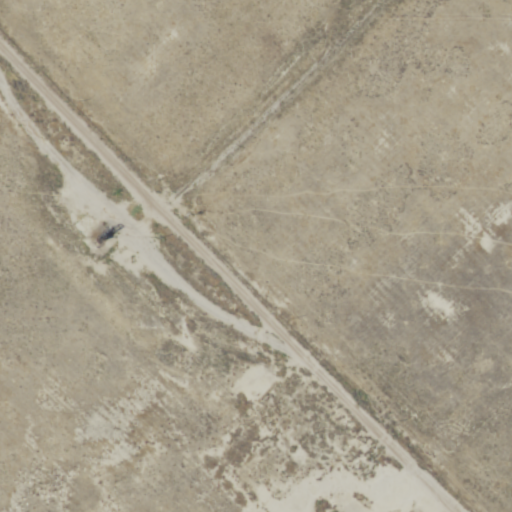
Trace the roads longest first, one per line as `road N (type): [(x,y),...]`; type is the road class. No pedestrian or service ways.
road 1 (track): [(0,50),(156,215),(374,0)]
road 2 (track): [(453,511),(156,215)]
